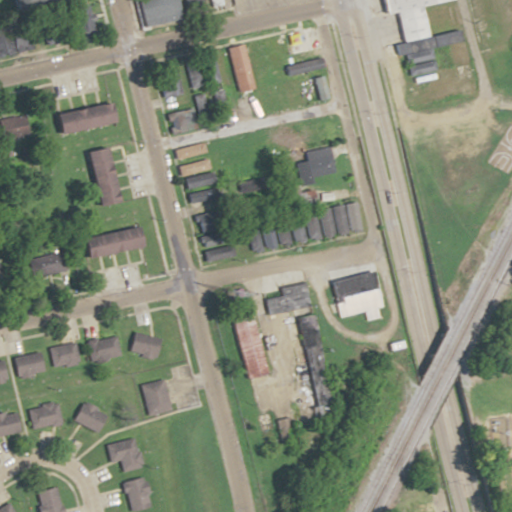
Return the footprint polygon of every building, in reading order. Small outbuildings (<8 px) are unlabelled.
[(130,0),(170,0),(175,20),(137,28),(130,0)] [(379,0),(382,13),(392,11),(398,40),(424,35),(418,6),(448,0),(379,0)] [(70,32),(91,29),(87,4),(67,7),(70,32)] [(223,48),(240,43),(251,86),(234,91),(223,48)] [(205,84),(217,80),(208,52),(196,56),(205,84)] [(188,89),(199,86),(192,61),(181,64),(188,89)] [(157,95),(175,95),(175,69),(157,69),(157,95)] [(301,104),(326,97),(319,72),(293,79),(284,82),(291,107),(301,104)] [(210,91),(218,117),(225,115),(217,89),(210,91)] [(203,103),(200,94),(193,96),(196,105),(203,103)] [(106,102),(47,114),(52,134),(110,122),(106,102)] [(162,115),(168,134),(193,126),(187,107),(162,115)] [(0,140),(26,135),(21,115),(0,119),(0,140)] [(203,152),(200,142),(170,150),(173,160),(203,152)] [(111,202),(100,147),(80,151),(91,206),(111,202)] [(301,151),(302,161),(293,162),(296,185),(308,183),(307,177),(331,173),(326,147),(301,151)] [(177,167),(179,175),(206,167),(203,159),(177,167)] [(183,180),(185,188),(202,183),(199,175),(183,180)] [(358,231),(354,204),(295,212),(299,240),(358,231)] [(286,244),(279,221),(243,233),(250,255),(286,244)] [(79,259),(135,248),(131,228),(75,239),(79,259)] [(25,259),(29,278),(64,271),(60,253),(25,259)] [(327,281),(336,318),(363,312),(378,308),(369,271),(327,281)] [(276,288),(278,297),(260,300),(263,316),(307,308),(302,283),(276,288)] [(322,368),(311,315),(293,318),(306,382),(318,380),(316,369),(322,368)] [(262,375),(250,316),(229,320),(241,379),(262,375)] [(156,341),(130,331),(123,351),(149,361),(156,341)] [(86,361),(116,358),(114,337),(84,340),(86,361)] [(76,363),(71,342),(45,349),(50,369),(76,363)] [(9,358),(13,378),(40,372),(36,352),(9,358)] [(167,410),(159,380),(136,386),(145,417),(167,410)] [(501,401),(475,401),(475,425),(501,425),(501,401)] [(102,415),(78,402),(68,420),(93,433),(102,415)] [(27,428),(58,423),(55,403),(23,408),(27,428)] [(0,435),(15,433),(11,411),(0,413),(0,435)] [(115,460),(119,473),(138,467),(129,438),(101,446),(106,463),(115,460)] [(125,511),(147,505),(138,477),(117,483),(125,511)] [(35,511),(57,511),(51,487),(31,493),(35,511)]
